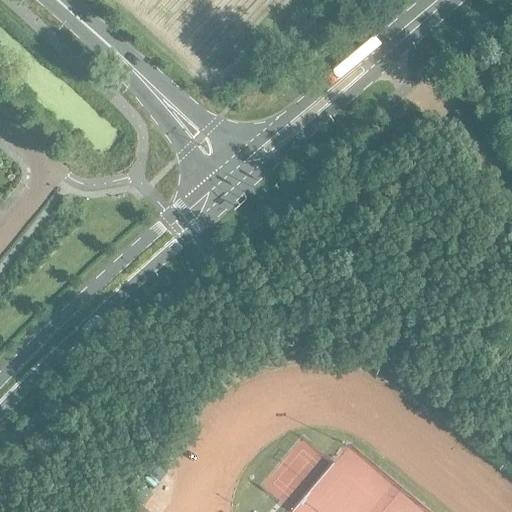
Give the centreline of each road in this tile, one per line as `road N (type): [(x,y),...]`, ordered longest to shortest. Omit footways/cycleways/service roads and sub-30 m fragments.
road 1 (secondary): [(0,402),(231,181)]
road 2 (secondary): [(231,181),(441,0)]
road 3 (tertiary): [(231,181),(137,74),(56,0)]
road 4 (residential): [(0,123),(50,169),(0,233)]
